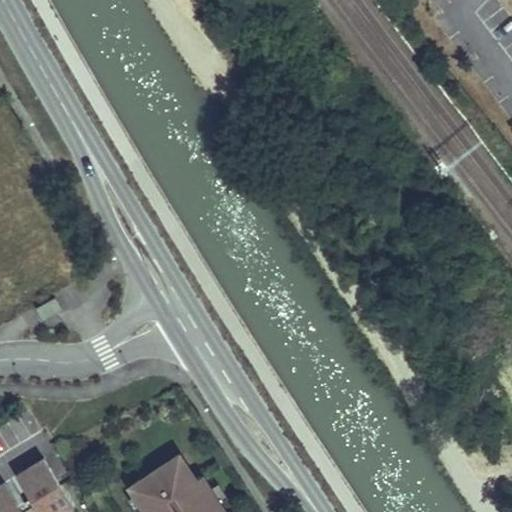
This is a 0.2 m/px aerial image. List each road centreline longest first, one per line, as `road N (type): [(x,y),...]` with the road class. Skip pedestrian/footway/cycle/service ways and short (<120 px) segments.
road 1 (tertiary): [(320,511),(194,300)]
road 2 (tertiary): [(163,319),(237,433),(313,511)]
road 3 (tertiary): [(77,130),(113,230),(163,319)]
road 4 (tertiary): [(194,300),(77,130)]
road 5 (unclassified): [(163,319),(76,354),(0,354)]
road 6 (tertiary): [(3,0),(77,130)]
